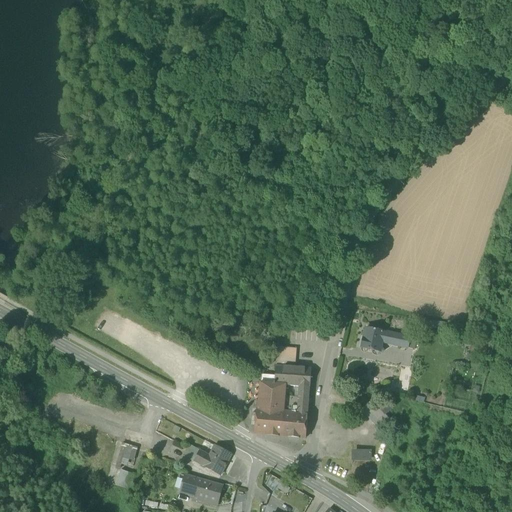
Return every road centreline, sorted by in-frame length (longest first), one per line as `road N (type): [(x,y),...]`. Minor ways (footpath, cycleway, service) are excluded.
road 1 (secondary): [(0,311),(262,455)]
road 2 (unclassified): [(357,246),(393,183),(511,74)]
road 3 (residential): [(309,467),(357,246)]
